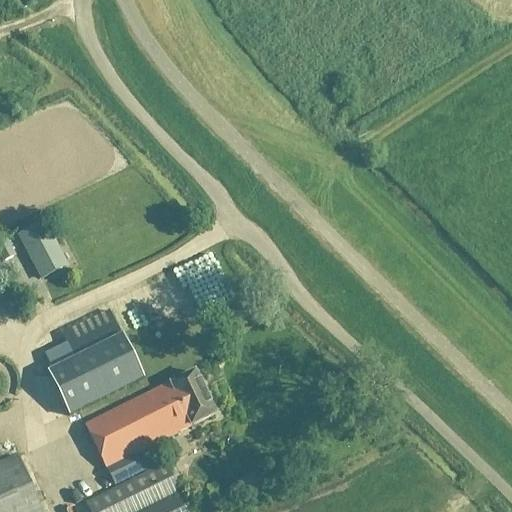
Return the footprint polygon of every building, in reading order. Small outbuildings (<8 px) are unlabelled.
[(41,281),(65,268),(43,226),(18,239),(41,281)] [(14,259),(5,240),(0,242),(0,266),(14,259)] [(204,274),(187,285),(198,302),(215,291),(204,274)] [(121,339),(47,376),(68,419),(142,382),(121,339)] [(0,411),(7,409),(14,402),(18,393),(18,384),(15,375),(8,368),(0,364),(0,363),(0,411)] [(84,429),(104,471),(134,457),(214,417),(194,375),(84,429)] [(0,465),(0,511),(41,511),(18,457),(0,465)] [(134,457),(104,471),(113,489),(143,474),(134,457)] [(186,511),(165,467),(85,507),(87,511),(186,511)]
